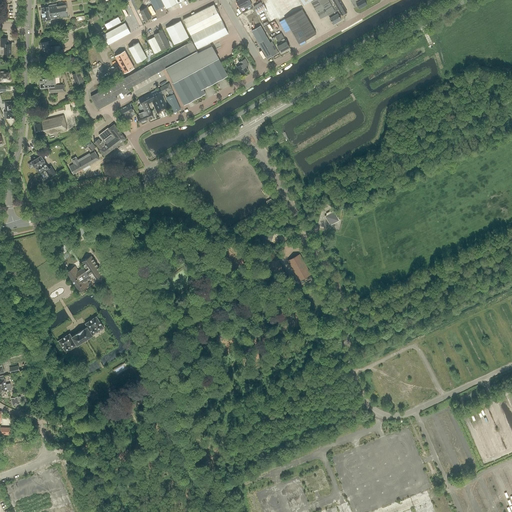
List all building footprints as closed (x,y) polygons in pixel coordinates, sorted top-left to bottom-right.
[(150,0),(155,10),(164,6),(161,0),(150,0)] [(247,7),(252,4),(249,0),(239,0),(236,2),(240,9),(246,6),(247,7)] [(341,19),(338,14),(341,13),(342,15),(347,12),(340,0),(313,0),(311,2),(321,18),(328,14),(330,17),(330,18),(333,23),(341,19)] [(350,0),(354,7),(357,5),(359,8),(367,4),(364,0),(350,0)] [(68,15),(68,10),(66,2),(49,5),(49,6),(42,7),(44,20),(51,19),(51,18),(68,15)] [(214,4),(183,19),(198,48),(228,33),(222,20),(214,4)] [(263,4),(255,9),(258,15),(267,10),(263,4)] [(140,11),(143,16),(142,17),(145,21),(151,17),(148,11),(149,11),(147,7),(140,11)] [(253,8),(243,13),(245,17),(255,11),(253,8)] [(302,9),(285,19),(299,43),(316,33),(302,9)] [(174,44),(189,37),(181,20),(166,28),(174,44)] [(109,44),(131,32),(125,22),(103,34),(109,44)] [(154,35),(155,36),(148,40),(155,53),(170,46),(163,30),(154,35)] [(281,52),(290,47),(281,33),(275,36),(278,41),(281,39),(283,42),(278,46),(281,52)] [(43,49),(44,55),(55,54),(54,46),(60,45),(59,38),(52,39),(52,40),(53,41),(42,42),(41,42),(42,49),(43,49)] [(12,44),(7,44),(7,41),(1,41),(1,54),(12,54),(12,44)] [(192,41),(186,44),(91,96),(93,100),(98,109),(117,99),(115,95),(122,92),(123,95),(129,92),(128,88),(134,85),(143,80),(165,68),(174,82),(194,71),(194,72),(197,70),(197,69),(218,58),(216,54),(212,46),(198,53),(192,41)] [(137,63),(147,57),(139,42),(129,48),(137,63)] [(115,56),(125,73),(135,68),(125,50),(115,56)] [(218,58),(197,69),(197,70),(194,72),(194,71),(174,82),(172,83),(184,105),(205,93),(203,89),(228,76),(218,58)] [(245,72),(248,70),(242,60),(239,62),(240,65),(235,67),(238,71),(239,71),(241,75),(246,72),(245,72)] [(83,81),(82,77),(85,76),(83,71),(73,74),(77,83),(83,81)] [(0,79),(1,79),(1,81),(5,81),(5,79),(11,79),(12,78),(12,77),(12,76),(11,76),(10,76),(10,72),(2,72),(2,73),(0,72),(0,79)] [(56,82),(55,77),(60,76),(59,73),(54,73),(53,73),(53,72),(39,73),(41,86),(49,86),(50,92),(65,90),(64,84),(54,84),(54,82),(56,82)] [(164,85),(160,88),(162,94),(163,94),(167,91),(168,93),(172,92),(172,93),(173,92),(170,84),(169,83),(164,85)] [(168,107),(163,94),(162,94),(160,88),(139,99),(143,106),(144,105),(146,104),(150,102),(153,101),(158,112),(168,107)] [(167,95),(168,96),(166,97),(173,112),(180,109),(174,94),(171,95),(170,94),(167,95)] [(138,106),(140,109),(140,111),(142,111),(143,112),(141,113),(142,114),(137,116),(140,123),(149,119),(143,106),(139,99),(141,104),(140,105),(138,106)] [(5,117),(14,116),(13,100),(4,101),(5,112),(4,112),(5,117)] [(153,117),(150,109),(147,104),(150,102),(146,104),(144,105),(143,106),(149,119),(153,117)] [(133,116),(132,115),(135,114),(132,108),(130,104),(125,107),(118,111),(124,121),(133,116)] [(50,134),(58,132),(67,130),(63,114),(43,119),(43,120),(40,121),(41,123),(34,124),(37,135),(43,133),(43,135),(49,133),(50,134)] [(94,141),(93,141),(99,149),(99,150),(103,156),(126,139),(114,124),(108,128),(99,135),(103,141),(101,143),(98,139),(95,142),(94,141)] [(88,147),(92,151),(96,148),(88,138),(81,144),(86,149),(88,147)] [(74,164),(69,166),(73,173),(83,168),(84,171),(91,167),(89,164),(99,158),(98,158),(95,152),(90,155),(89,153),(81,158),(78,160),(76,157),(71,159),(73,163),(74,164)] [(49,177),(56,174),(51,165),(48,167),(44,161),(44,160),(41,154),(31,161),(28,163),(30,167),(33,165),(34,166),(35,166),(39,173),(45,169),(49,177)] [(331,225),(339,219),(334,211),(326,216),(331,225)] [(272,241),(274,235),(254,230),(252,236),(272,241)] [(288,260),(299,281),(311,275),(299,254),(288,260)] [(82,262),(85,267),(84,267),(79,270),(76,265),(66,272),(79,292),(92,284),(89,280),(91,278),(89,275),(91,274),(96,282),(105,276),(92,255),(82,262)] [(13,262),(3,269),(7,274),(17,267),(13,262)] [(306,295),(300,284),(296,287),(301,297),(306,295)] [(77,345),(83,341),(93,334),(93,335),(105,327),(97,315),(82,325),(84,328),(71,336),(69,333),(58,341),(66,352),(71,349),(71,348),(76,345),(77,345)] [(137,359),(131,362),(136,371),(142,368),(137,359)] [(18,365),(9,367),(11,374),(20,371),(18,365)] [(5,378),(4,379),(3,375),(0,375),(0,392),(8,391),(8,390),(12,389),(11,383),(7,384),(5,378)] [(11,398),(13,405),(15,405),(15,404),(17,403),(17,404),(22,403),(21,401),(20,401),(19,396),(11,398)]
